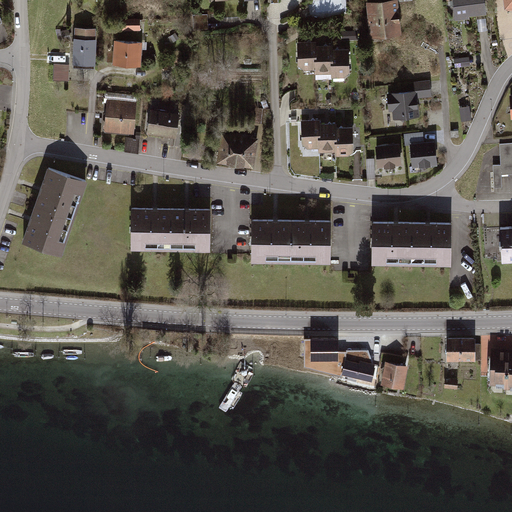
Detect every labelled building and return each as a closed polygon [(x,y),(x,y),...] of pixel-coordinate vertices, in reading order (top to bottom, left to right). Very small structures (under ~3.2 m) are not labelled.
[(401,0),(367,0),(369,41),(403,39),(401,0)] [(484,0),(449,0),(451,21),(486,20),(484,0)] [(511,0),(498,0),(500,8),(511,6),(511,0)] [(145,15),(121,15),(121,31),(145,31),(145,15)] [(360,29),(343,29),(343,37),(359,38),(360,29)] [(144,39),(115,37),(113,61),(142,64),(144,39)] [(99,40),(71,38),(69,71),(97,73),(99,40)] [(316,68),(316,45),(316,41),(297,41),(297,68),(316,68)] [(316,45),(316,68),(316,70),(332,70),(332,50),(332,45),(316,45)] [(332,50),(332,70),(332,74),(349,74),(349,50),(332,50)] [(470,56),(454,57),(455,66),(470,65),(470,56)] [(427,80),(413,81),(414,96),(429,94),(427,80)] [(412,90),(382,94),(384,110),(391,110),(392,118),(415,115),(412,90)] [(141,97),(109,94),(106,128),(138,131),(141,97)] [(472,118),(470,104),(460,106),(462,119),(472,118)] [(183,111),(148,108),(145,136),(180,139),(183,111)] [(267,111),(252,111),(252,127),(267,127),(267,111)] [(318,146),(318,124),(318,121),(303,121),(303,146),(318,146)] [(336,149),(336,128),(336,124),(318,124),(318,146),(318,149),(336,149)] [(336,128),(336,149),(336,154),(353,154),(353,147),(360,147),(360,128),(336,128)] [(256,164),(256,131),(218,131),(218,164),(256,164)] [(435,140),(412,142),(414,163),(437,161),(435,140)] [(511,142),(498,143),(499,164),(491,165),(493,187),(501,186),(500,175),(511,174),(511,142)] [(399,144),(376,145),(378,164),(400,162),(399,144)] [(86,179),(48,166),(36,202),(74,215),(86,179)] [(74,215),(36,202),(24,238),(62,250),(74,215)] [(216,243),(215,206),(173,207),(174,244),(216,243)] [(174,244),(173,207),(131,208),(132,245),(174,244)] [(337,251),(337,214),(293,215),(293,252),(337,251)] [(293,252),(293,215),(249,215),(249,252),(293,252)] [(416,256),(416,216),(371,216),(371,255),(416,256)] [(460,256),(461,217),(416,216),(416,256),(460,256)] [(511,257),(511,219),(498,219),(499,258),(511,257)] [(340,335),(310,335),(310,355),(340,356),(340,335)] [(476,336),(446,335),(446,359),(476,360),(476,336)] [(511,339),(481,339),(480,390),(511,390),(511,339)] [(412,358),(382,352),(379,369),(387,371),(386,378),(399,380),(400,373),(409,375),(412,358)] [(370,365),(343,359),(340,374),(367,380),(370,365)]
